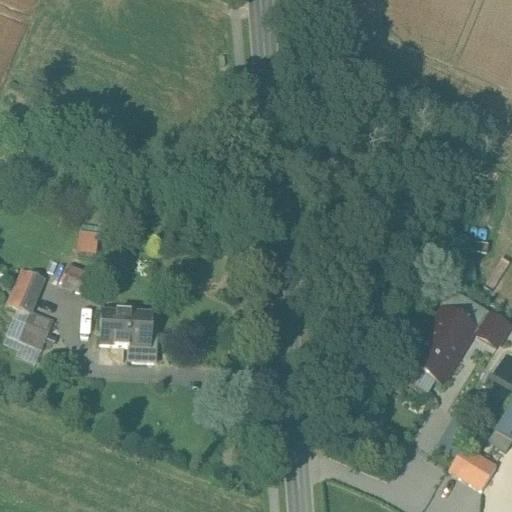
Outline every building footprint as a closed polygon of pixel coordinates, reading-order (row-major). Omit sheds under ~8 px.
[(78,232),(76,255),(96,257),(98,234),(78,232)] [(91,283),(68,275),(60,294),(83,303),(91,283)] [(41,285),(22,278),(8,313),(27,320),(41,285)] [(444,313),(411,370),(442,388),(476,332),(444,313)] [(150,320),(102,319),(101,351),(126,351),(126,368),(155,369),(156,333),(151,333),(150,320)] [(490,319),(476,340),(495,352),(508,330),(490,319)] [(52,329),(32,320),(19,347),(40,356),(52,329)] [(511,406),(493,438),(511,449),(511,406)] [(495,471),(464,452),(449,477),(480,495),(495,471)]
